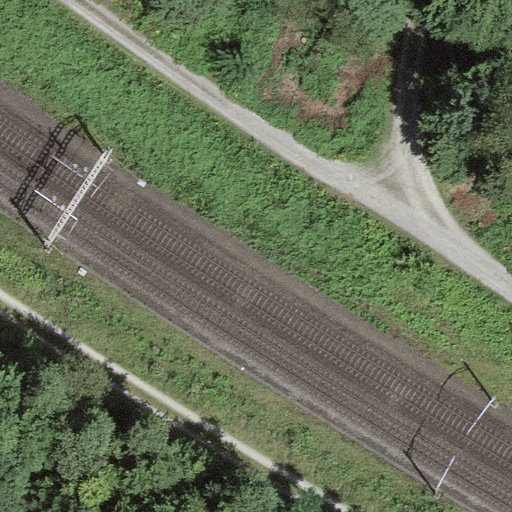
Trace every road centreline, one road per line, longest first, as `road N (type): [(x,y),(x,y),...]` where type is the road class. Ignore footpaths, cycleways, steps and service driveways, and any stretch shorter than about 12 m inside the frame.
road 1 (track): [(511,296),(399,197),(99,0)]
road 2 (track): [(0,289),(330,511)]
road 3 (track): [(414,0),(399,52),(399,197)]
